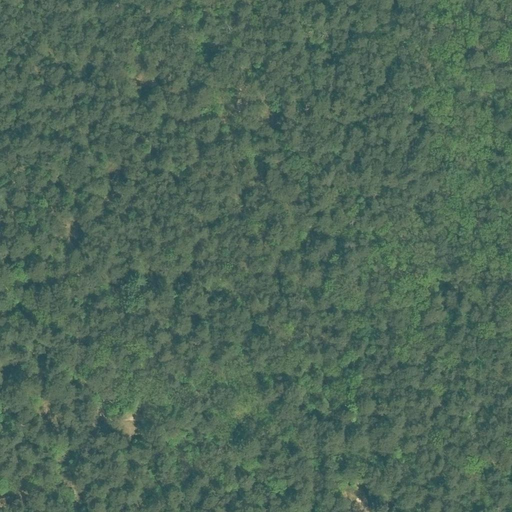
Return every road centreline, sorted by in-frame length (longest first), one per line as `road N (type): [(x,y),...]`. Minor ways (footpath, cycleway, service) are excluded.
road 1 (track): [(0,267),(16,261),(26,341),(45,406),(65,430),(96,406),(178,432),(243,511)]
road 2 (track): [(358,511),(369,497),(374,448),(434,408),(511,463)]
